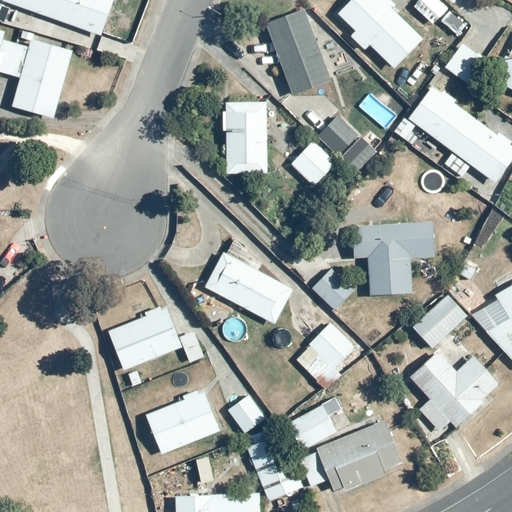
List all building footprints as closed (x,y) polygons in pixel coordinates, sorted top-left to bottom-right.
[(112,0),(1,0),(100,35),(112,0)] [(393,0),(351,0),(340,12),(357,29),(352,34),(366,48),(371,43),(396,67),(425,37),(393,6),(396,3),(393,0)] [(306,8),(268,22),(294,93),(332,79),(306,8)] [(473,27),(450,8),(439,22),(461,41),(473,27)] [(4,30),(0,29),(0,72),(20,78),(13,106),(53,117),(72,50),(31,39),(29,45),(2,38),(4,30)] [(485,60),(462,43),(444,67),(468,84),(485,60)] [(511,87),(511,50),(497,80),(511,87)] [(411,133),(417,125),(450,150),(441,162),(460,175),(469,164),(494,182),(509,162),(511,157),(511,142),(429,82),(392,132),(409,144),(415,135),(411,133)] [(225,101),(225,108),(218,108),(218,131),(225,131),(226,172),(266,172),(265,100),(225,101)] [(357,134),(336,114),(316,135),(337,155),(357,134)] [(335,162),(312,140),(290,162),(313,185),(335,162)] [(434,256),(433,222),(359,225),(360,256),(367,256),(369,294),(411,292),(410,257),(434,256)] [(292,288),(223,251),(204,286),(274,323),(292,288)] [(478,264),(464,258),(457,275),(471,281),(478,264)] [(359,286),(335,263),(312,287),(336,310),(359,286)] [(498,298),(471,314),(511,361),(511,278),(493,290),(498,298)] [(467,315),(447,293),(412,326),(432,347),(467,315)] [(141,381),(135,364),(182,346),(188,363),(206,357),(195,328),(177,335),(166,304),(107,327),(108,329),(130,386),(141,381)] [(355,346),(329,320),(293,356),(324,388),(341,371),(336,366),(355,346)] [(479,397),(497,381),(473,354),(455,370),(437,350),(409,375),(430,398),(418,408),(438,430),(451,419),(456,425),(482,401),(479,397)] [(220,430),(204,390),(145,414),(161,454),(220,430)] [(264,418),(248,394),(227,408),(243,432),(264,418)] [(336,431),(323,405),(287,424),(301,450),(336,431)] [(404,463),(382,417),(297,457),(311,487),(328,479),(333,492),(345,487),(346,490),(404,463)] [(300,487),(274,425),(243,438),(268,501),(300,487)] [(210,454),(195,457),(199,483),(215,480),(210,454)] [(259,511),(258,492),(174,495),(174,511),(259,511)]
